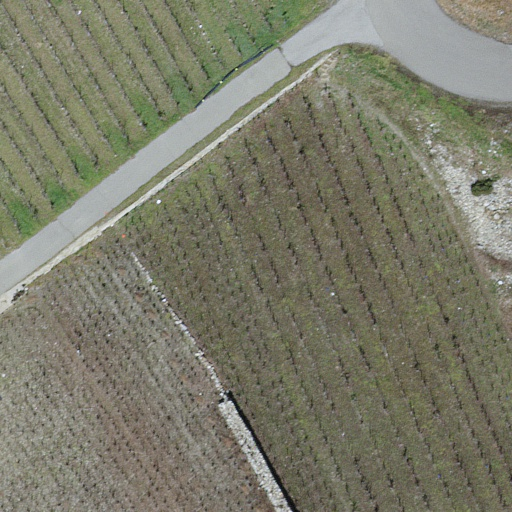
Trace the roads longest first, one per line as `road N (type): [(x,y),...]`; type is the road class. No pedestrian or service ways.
road 1 (unclassified): [(401,8),(304,44),(0,277)]
road 2 (unclassified): [(511,70),(436,50),(401,8)]
